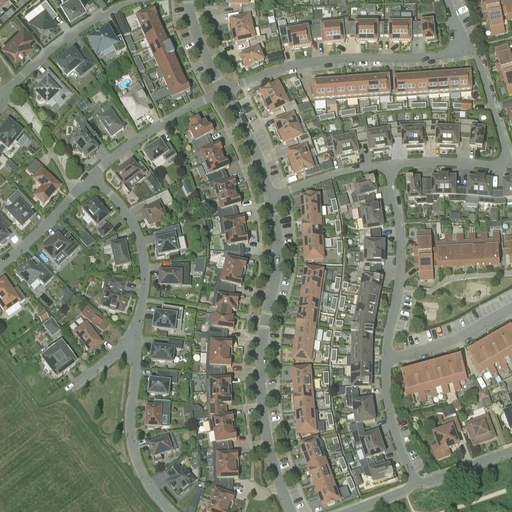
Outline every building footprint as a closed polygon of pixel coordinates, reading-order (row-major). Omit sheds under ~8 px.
[(29,21),(41,37),(57,25),(50,15),(56,11),(46,0),(43,0),(40,3),(45,9),(29,21)] [(65,6),(64,10),(68,11),(71,16),(76,13),(79,14),(80,10),(85,7),(82,3),(80,2),(81,0),(80,0),(65,0),(63,2),(65,6)] [(229,7),(242,7),(241,13),(255,12),(255,6),(248,6),(248,0),(226,0),(227,3),(229,3),(229,7)] [(484,0),(487,14),(505,10),(504,4),(498,5),(497,0),(484,0)] [(507,16),(508,22),(511,20),(511,0),(503,0),(504,4),(505,10),(507,16)] [(11,7),(6,12),(9,15),(15,10),(11,7)] [(501,17),(507,16),(505,10),(487,14),(492,37),(504,35),(501,17)] [(136,19),(141,30),(158,22),(155,17),(156,17),(154,11),(148,13),(147,11),(136,16),(137,18),(136,19)] [(4,20),(9,15),(6,12),(0,17),(4,20)] [(231,26),(229,26),(231,34),(252,30),(250,19),(256,17),(255,12),(241,13),(243,20),(230,22),(231,26)] [(11,22),(15,26),(19,21),(16,17),(11,22)] [(421,19),(422,24),(416,24),(417,37),(423,37),(424,43),(428,42),(428,44),(436,43),(435,34),(434,34),(432,18),(421,19)] [(342,20),(331,21),(333,45),(344,44),(344,38),(350,37),(349,24),(342,25),(342,20)] [(356,24),(349,24),(350,37),(356,37),(356,43),(367,43),(366,20),(356,20),(356,24)] [(377,20),(366,20),(367,43),(377,43),(377,37),(383,37),(383,24),(377,24),(377,20)] [(389,24),(383,24),(383,37),(389,37),(389,43),(400,43),(400,20),(389,20),(389,24)] [(411,20),(400,20),(400,43),(411,43),(411,37),(417,37),(416,24),(411,24),(411,20)] [(321,27),(314,28),(316,41),(322,40),(323,46),(333,45),(331,21),(320,22),(321,27)] [(158,22),(141,30),(145,39),(162,32),(158,22)] [(123,37),(130,34),(126,23),(119,26),(123,37)] [(307,24),(296,26),(301,50),(311,48),(310,42),(316,41),(314,28),(308,29),(307,24)] [(290,52),(301,50),(296,26),(279,29),(282,47),(289,46),(290,52)] [(24,28),(3,48),(5,49),(4,50),(8,54),(9,53),(16,60),(31,46),(27,42),(32,37),(24,28)] [(112,48),(117,56),(127,51),(121,38),(114,41),(108,30),(89,41),(97,56),(112,48)] [(235,45),(248,42),(249,48),(262,44),(266,43),(265,38),(261,38),(254,40),(252,30),(231,34),(233,42),(234,42),(235,45)] [(162,32),(145,39),(150,49),(168,41),(166,42),(162,32)] [(168,41),(150,49),(154,59),(172,51),(168,41)] [(258,65),(264,63),(258,52),(264,49),(262,44),(249,48),(252,54),(240,60),(242,63),(240,64),(243,69),(244,68),(246,71),(251,69),(252,70),(259,67),(258,65)] [(502,74),(511,70),(511,63),(507,47),(495,51),(502,74)] [(73,52),(57,65),(63,73),(62,74),(63,76),(65,75),(67,78),(76,71),(81,77),(95,66),(83,51),(77,56),(73,52)] [(172,51),(154,59),(158,69),(176,61),(172,51)] [(176,61),(158,69),(163,79),(179,71),(175,62),(177,61),(176,61)] [(511,70),(502,74),(509,97),(511,95),(511,70)] [(179,71),(163,79),(167,88),(184,81),(179,71)] [(471,94),(470,74),(459,75),(460,95),(471,94)] [(460,95),(459,75),(448,76),(450,96),(460,95)] [(437,77),(439,97),(450,96),(448,76),(437,77)] [(416,78),(417,98),(428,97),(427,77),(416,78)] [(427,77),(428,97),(439,97),(437,77),(427,77)] [(390,98),(389,78),(378,79),(379,99),(390,98)] [(405,79),(406,99),(417,98),(416,78),(405,79)] [(367,80),(368,100),(379,99),(378,79),(367,80)] [(394,80),(395,100),(406,99),(405,79),(394,80)] [(42,104),(43,104),(45,102),(47,105),(53,99),(59,106),(70,95),(55,80),(50,85),(48,82),(36,93),(39,96),(37,98),(36,99),(36,100),(36,101),(36,102),(37,102),(37,103),(38,104),(39,104),(40,105),(41,105),(42,104)] [(356,81),(358,101),(368,100),(367,80),(356,81)] [(186,86),(184,81),(167,88),(172,100),(173,99),(174,102),(185,97),(184,94),(190,92),(187,86),(186,86)] [(335,82),(336,102),(347,102),(345,81),(335,82)] [(345,81),(347,102),(358,101),(356,81),(345,81)] [(324,83),(325,103),(336,102),(335,82),(324,83)] [(313,84),(314,104),(325,103),(324,83),(313,84)] [(264,106),(283,96),(278,85),(274,87),(274,86),(269,88),(270,90),(260,94),(262,97),(260,98),(264,106)] [(138,123),(141,121),(141,119),(149,114),(147,112),(145,109),(150,105),(138,86),(130,91),(131,94),(120,101),(128,112),(133,120),(135,123),(136,123),(138,123)] [(160,100),(157,93),(151,96),(154,104),(160,101),(160,100)] [(74,96),(66,105),(71,110),(80,102),(74,96)] [(269,112),(271,115),(276,112),(282,109),(284,112),(285,114),(297,109),(294,102),(288,105),(283,96),(264,106),(268,113),(269,112)] [(116,138),(121,135),(120,133),(123,131),(120,126),(126,122),(112,103),(102,111),(106,117),(99,122),(101,124),(100,125),(103,130),(104,129),(112,140),(115,137),(116,138)] [(461,103),(461,106),(461,111),(461,112),(471,112),(471,104),(461,103)] [(309,104),(297,109),(300,115),(311,110),(309,104)] [(276,127),(275,128),(278,136),(298,127),(293,117),(300,115),(297,109),(285,114),(287,119),(275,124),(276,127)] [(75,121),(80,127),(85,123),(80,117),(75,121)] [(198,120),(190,124),(193,130),(189,132),(195,142),(191,144),(195,150),(209,143),(206,138),(213,133),(210,128),(208,129),(205,123),(201,126),(198,120)] [(483,143),(484,130),(479,130),(476,124),(466,122),(466,125),(465,135),(471,135),(469,149),(477,150),(477,152),(484,153),(485,145),(483,144),(483,143)] [(7,123),(0,131),(14,143),(16,145),(23,136),(20,133),(21,132),(21,131),(20,130),(20,129),(19,128),(18,128),(17,128),(16,129),(15,129),(7,123)] [(80,153),(81,154),(81,153),(86,159),(90,157),(91,157),(92,157),(93,157),(94,156),(94,155),(95,155),(95,154),(95,153),(98,151),(88,138),(94,134),(85,123),(80,127),(79,128),(84,134),(73,142),(78,148),(77,149),(77,150),(78,151),(78,152),(79,152),(79,153),(80,153)] [(425,147),(424,136),(430,136),(430,123),(422,123),(422,130),(417,130),(413,130),(414,150),(421,150),(421,147),(425,147)] [(440,147),(440,150),(447,150),(448,130),(443,129),(438,130),(438,123),(430,123),(430,136),(436,136),(436,147),(440,147)] [(402,125),(395,125),(396,138),(402,137),(402,148),(407,148),(407,151),(414,150),(413,130),(412,124),(402,125)] [(391,149),(390,138),(396,138),(395,125),(387,126),(388,132),(378,133),(381,153),(388,152),(387,150),(391,149)] [(458,148),(459,134),(465,135),(466,125),(455,125),(452,130),(448,130),(447,150),(454,150),(454,148),(458,148)] [(298,127),(278,136),(281,143),(282,142),(284,146),(296,141),(298,146),(310,141),(307,135),(302,137),(298,127)] [(373,152),(374,154),(381,153),(378,133),(374,134),(370,129),(360,130),(362,143),(368,141),(369,152),(373,152)] [(358,154),(356,144),(362,143),(360,130),(349,133),(348,139),(343,140),(348,159),(355,158),(354,155),(358,154)] [(0,131),(0,145),(1,147),(0,148),(0,153),(1,155),(5,150),(7,151),(14,143),(0,131)] [(340,158),(341,161),(348,159),(343,140),(333,142),(331,137),(324,139),(328,150),(334,149),(336,159),(340,158)] [(310,141),(298,146),(300,151),(287,155),(288,158),(287,159),(289,166),(309,160),(308,156),(313,152),(310,141)] [(219,146),(211,149),(209,143),(195,150),(197,155),(197,156),(202,167),(224,157),(219,146)] [(164,148),(160,144),(144,155),(152,166),(163,159),(166,164),(177,157),(169,145),(164,148)] [(221,172),(229,169),(224,157),(202,167),(206,178),(207,178),(209,184),(223,178),(221,172)] [(309,160),(289,166),(292,174),(293,174),(294,177),(307,173),(308,178),(323,173),(321,167),(317,169),(314,158),(309,160)] [(13,174),(17,170),(9,162),(5,166),(13,174)] [(24,169),(27,173),(37,165),(34,162),(24,169)] [(126,166),(123,169),(124,170),(115,176),(117,178),(116,179),(120,184),(120,183),(124,187),(140,174),(143,177),(148,174),(140,164),(136,168),(132,163),(127,167),(126,166)] [(41,173),(35,179),(33,182),(42,190),(34,199),(43,207),(59,189),(41,173)] [(432,179),(432,193),(426,193),(426,205),(433,205),(433,203),(435,203),(439,197),(443,197),(444,177),(437,177),(437,179),(432,179)] [(451,179),(451,177),(444,177),(443,197),(448,197),(451,202),(461,202),(461,191),(455,191),(455,179),(451,179)] [(214,189),(217,200),(237,194),(234,182),(225,185),(223,178),(209,184),(211,190),(214,189)] [(417,206),(426,205),(426,193),(420,193),(419,180),(411,180),(411,178),(404,179),(404,187),(407,187),(407,189),(408,201),(414,201),(417,206)] [(461,191),(461,202),(466,203),(466,205),(478,206),(478,204),(478,200),(480,179),(473,178),(473,180),(468,180),(467,191),(461,191)] [(351,197),(354,206),(365,203),(364,198),(377,194),(375,188),(375,186),(377,185),(375,179),(367,181),(367,183),(366,183),(366,184),(354,187),(355,193),(351,197)] [(487,182),(487,179),(480,179),(478,200),(478,204),(497,206),(497,193),(490,193),(491,182),(487,182)] [(503,182),(504,193),(497,193),(497,206),(507,205),(506,200),(511,199),(511,179),(507,180),(507,182),(503,182)] [(324,184),(324,185),(325,191),(332,190),(330,183),(324,184)] [(12,209),(7,214),(12,220),(12,223),(15,223),(21,228),(32,218),(28,214),(33,209),(17,192),(6,202),(12,209)] [(148,227),(150,226),(150,228),(167,220),(161,209),(173,203),(167,192),(145,204),(149,211),(143,213),(146,220),(145,220),(148,227)] [(241,206),(237,194),(217,200),(221,211),(217,212),(219,218),(234,215),(232,209),(241,206)] [(302,210),(320,209),(319,198),(313,198),(313,196),(306,197),(306,199),(301,199),(302,210)] [(103,210),(100,206),(98,207),(92,200),(89,203),(87,203),(84,206),(84,208),(81,211),(96,228),(97,227),(100,231),(97,233),(102,239),(111,231),(106,225),(106,226),(103,222),(108,218),(102,211),(103,210)] [(358,222),(362,221),(381,218),(380,207),(367,209),(365,203),(354,206),(355,211),(357,211),(358,222)] [(320,209),(302,210),(302,220),(323,219),(320,219),(320,209)] [(235,222),(234,215),(219,218),(220,224),(219,224),(221,237),(225,236),(246,232),(244,220),(235,222)] [(0,246),(1,247),(3,247),(5,245),(6,244),(6,241),(8,239),(1,230),(6,226),(0,218),(0,246)] [(364,232),(358,233),(359,238),(370,237),(370,231),(383,229),(381,218),(362,221),(364,232)] [(301,225),(302,231),(321,230),(324,230),(323,219),(302,220),(303,225),(301,225)] [(164,232),(166,240),(155,242),(158,253),(156,253),(157,260),(165,258),(164,257),(178,254),(176,241),(181,239),(179,227),(164,232)] [(431,251),(430,233),(425,234),(425,228),(420,228),(420,234),(417,234),(418,258),(437,257),(437,251),(431,251)] [(322,240),(321,230),(302,231),(302,238),(304,238),(304,242),(325,241),(325,240),(322,240)] [(223,247),(224,254),(240,254),(239,246),(248,245),(246,232),(225,236),(227,247),(223,247)] [(85,234),(78,240),(85,247),(93,243),(85,234)] [(473,243),(474,267),(486,266),(485,242),(487,242),(486,234),(481,235),(481,243),(475,243),(473,243)] [(493,234),(493,242),(487,242),(485,242),(486,266),(499,266),(497,242),(499,242),(498,234),(493,234)] [(461,244),(462,268),(474,267),(473,243),(475,243),(474,235),(469,235),(469,243),(463,244),(461,244)] [(437,245),(437,251),(437,257),(438,263),(438,269),(450,268),(449,244),(451,244),(451,236),(445,237),(445,245),(437,245)] [(449,244),(450,268),(462,268),(461,244),(463,244),(463,236),(457,236),(457,244),(451,244),(449,244)] [(62,242),(57,237),(42,251),(52,262),(61,254),(67,260),(79,248),(68,237),(62,242)] [(359,247),(365,248),(365,254),(384,255),(384,244),(371,243),(370,237),(359,238),(359,247)] [(110,248),(115,269),(128,266),(123,244),(117,246),(115,238),(104,244),(106,249),(110,248)] [(305,252),(326,251),(325,241),(304,242),(305,252)] [(326,251),(305,252),(305,263),(323,262),(323,251),(326,251)] [(227,261),(224,272),(244,277),(247,265),(238,262),(240,254),(224,254),(223,260),(227,261)] [(360,265),(359,265),(358,270),(370,272),(370,266),(383,266),(384,255),(365,254),(360,254),(360,265)] [(432,264),(438,263),(437,257),(418,258),(420,282),(433,281),(432,264)] [(195,262),(195,274),(203,274),(206,261),(195,262)] [(39,264),(35,268),(29,262),(23,269),(22,268),(20,270),(21,271),(15,276),(21,282),(23,281),(29,287),(37,280),(44,287),(53,278),(39,264)] [(160,283),(160,287),(181,288),(181,279),(189,279),(189,265),(181,265),(181,273),(160,273),(160,277),(158,277),(158,283),(160,283)] [(305,270),(304,281),(324,284),(326,273),(305,270)] [(369,278),(370,272),(358,270),(357,279),(362,282),(361,287),(380,291),(382,280),(369,278)] [(241,289),(244,277),(224,272),(221,282),(218,282),(216,289),(231,293),(232,286),(241,289)] [(114,312),(115,311),(122,313),(124,308),(126,308),(127,303),(126,301),(127,297),(120,295),(121,291),(122,291),(124,284),(112,280),(109,291),(106,290),(101,306),(108,308),(109,311),(114,312)] [(302,291),(323,294),(324,284),(304,281),(302,291)] [(16,289),(11,293),(3,282),(0,284),(0,307),(4,313),(17,304),(19,305),(25,301),(16,289)] [(380,291),(361,287),(359,298),(378,301),(380,291)] [(214,296),(212,308),(218,309),(218,312),(217,313),(217,316),(211,315),(209,328),(208,336),(223,337),(224,331),(233,332),(236,316),(236,314),(236,313),(238,300),(230,299),(231,293),(216,289),(214,296)] [(301,301),(322,304),(323,294),(302,291),(301,301)] [(75,299),(70,294),(64,300),(69,305),(75,299)] [(378,301),(359,298),(357,307),(376,311),(378,301)] [(299,312),(320,314),(322,304),(301,301),(299,312)] [(355,318),(374,321),(376,311),(357,307),(355,318)] [(181,324),(183,311),(163,308),(161,315),(155,314),(153,331),(174,333),(176,323),(181,324)] [(102,334),(102,335),(109,326),(86,309),(82,315),(90,325),(86,328),(85,327),(75,335),(80,342),(79,343),(79,342),(78,342),(81,350),(82,349),(85,348),(89,354),(91,352),(92,353),(98,348),(98,347),(100,346),(95,340),(102,334)] [(318,326),(319,320),(320,314),(299,312),(299,316),(297,316),(296,323),(298,323),(297,325),(297,329),(295,329),(294,335),(296,336),(295,340),(313,342),(313,343),(316,343),(316,342),(318,332),(315,331),(315,328),(316,325),(318,326)] [(48,319),(44,313),(37,318),(41,324),(48,319)] [(55,325),(59,322),(56,317),(51,320),(55,325)] [(352,336),(352,348),(371,348),(371,338),(373,338),(373,335),(373,331),(372,331),(374,321),(355,318),(353,329),(352,329),(351,333),(351,336),(352,336)] [(51,338),(60,332),(51,321),(43,327),(51,338)] [(511,332),(510,329),(499,335),(511,356),(511,355),(511,332)] [(511,355),(511,356),(499,335),(489,341),(501,362),(502,361),(508,358),(511,365),(511,364),(511,355)] [(207,343),(207,355),(231,356),(232,344),(223,344),(223,337),(208,336),(208,343),(207,343)] [(313,342),(295,340),(294,350),(312,352),(315,352),(312,352),(313,343),(313,342)] [(501,362),(489,341),(478,347),(490,368),(492,367),(498,364),(501,371),(506,368),(502,361),(501,362)] [(150,355),(152,356),(151,362),(173,365),(174,351),(182,352),(182,344),(168,343),(168,350),(153,348),(152,349),(151,349),(150,355)] [(48,375),(50,373),(56,380),(69,370),(76,364),(66,351),(60,344),(47,354),(40,360),(45,367),(43,368),(48,375)] [(492,367),(490,368),(478,347),(468,353),(480,374),(487,370),(491,377),(496,374),(492,367)] [(352,358),(371,358),(371,348),(352,348),(352,358)] [(294,350),(292,361),(313,364),(315,352),(312,352),(294,350)] [(231,369),(231,356),(207,355),(206,368),(206,374),(221,375),(222,368),(231,369)] [(352,368),(371,369),(371,358),(352,358),(352,368)] [(466,381),(460,358),(448,361),(454,384),(452,385),(455,392),(460,391),(458,383),(466,381)] [(454,384),(448,361),(436,364),(443,387),(441,388),(443,396),(448,394),(446,386),(452,385),(454,384)] [(443,387),(436,364),(425,367),(431,391),(429,391),(432,399),(437,397),(435,390),(435,389),(437,395),(442,394),(440,388),(441,388),(443,387)] [(431,391),(425,367),(413,371),(419,394),(418,394),(420,402),(425,401),(423,393),(429,391),(431,391)] [(371,369),(352,368),(352,378),(371,379),(371,369)] [(292,372),(293,383),(314,381),(314,380),(311,381),(310,370),(292,372)] [(414,404),(412,396),(418,394),(419,394),(413,371),(401,374),(407,397),(406,397),(408,405),(414,404)] [(157,382),(150,382),(150,388),(148,389),(147,393),(149,394),(149,396),(168,398),(170,385),(176,386),(177,376),(158,373),(157,382)] [(206,382),(206,394),(231,393),(231,381),(222,381),(221,375),(206,374),(206,382)] [(345,397),(358,396),(357,390),(370,390),(371,379),(352,378),(351,389),(345,389),(345,397)] [(314,381),(293,383),(294,393),(312,392),(315,392),(314,381)] [(488,399),(485,391),(477,394),(480,402),(488,399)] [(293,404),(313,402),(312,392),(294,393),(294,397),(293,398),(293,404)] [(231,405),(231,393),(206,394),(207,406),(207,414),(223,412),(222,406),(231,405)] [(511,394),(507,396),(511,408),(511,412),(504,415),(503,418),(504,421),(506,422),(510,433),(511,432),(511,394)] [(358,403),(358,396),(345,397),(347,409),(353,409),(354,415),(373,412),(371,401),(358,403)] [(147,408),(146,428),(169,429),(170,404),(154,402),(154,409),(147,408)] [(314,412),(313,402),(293,404),(294,411),(295,410),(296,415),(317,412),(314,412)] [(461,409),(458,402),(452,404),(455,412),(461,409)] [(454,415),(451,406),(443,410),(446,418),(454,415)] [(192,416),(192,413),(191,407),(185,407),(184,407),(185,417),(192,416)] [(224,419),(223,412),(207,414),(208,421),(210,434),(214,433),(234,430),(233,417),(224,419)] [(317,423),(317,422),(317,412),(296,415),(297,425),(317,423)] [(349,423),(351,435),(363,432),(362,425),(375,423),(373,412),(354,415),(355,421),(349,423)] [(491,426),(490,426),(489,426),(486,418),(466,426),(469,434),(468,434),(470,439),(471,439),(474,447),(494,439),(491,431),(492,431),(491,426)] [(437,460),(448,456),(446,451),(458,446),(453,435),(459,433),(455,422),(444,426),(446,432),(435,436),(439,447),(433,449),(437,460)] [(318,434),(317,423),(297,425),(298,436),(318,434)] [(212,444),(213,451),(228,449),(227,443),(236,442),(234,430),(214,433),(216,444),(212,444)] [(365,438),(363,432),(351,435),(355,446),(361,445),(363,451),(381,445),(377,434),(365,438)] [(161,442),(149,446),(155,464),(162,462),(161,457),(172,453),(170,446),(175,444),(171,434),(159,435),(161,442)] [(317,441),(300,447),(304,457),(321,451),(317,441)] [(361,462),(363,469),(374,465),(372,459),(385,455),(381,445),(363,451),(366,460),(361,462)] [(213,468),(213,469),(238,468),(238,456),(229,456),(228,449),(213,451),(213,457),(217,457),(217,468),(213,468)] [(321,451),(304,457),(307,467),(324,461),(324,462),(325,462),(325,461),(327,460),(324,450),(321,451)] [(309,471),(307,472),(310,478),(328,471),(331,470),(328,471),(325,462),(324,462),(324,461),(307,467),(309,471)] [(181,472),(175,465),(165,473),(171,481),(167,485),(178,497),(183,492),(186,493),(189,490),(188,488),(194,482),(183,470),(181,472)] [(374,465),(363,469),(365,474),(366,478),(372,479),(373,485),(385,481),(387,481),(387,483),(396,480),(394,474),(392,474),(391,473),(389,467),(376,471),(374,465)] [(238,480),(238,468),(213,469),(213,481),(214,481),(214,486),(229,488),(229,481),(238,480)] [(332,482),(335,481),(331,470),(328,471),(310,478),(312,484),(313,484),(315,488),(332,482)] [(335,491),(332,482),(315,488),(318,497),(335,491)] [(215,492),(211,503),(231,510),(235,499),(226,496),(229,488),(214,486),(212,491),(215,492)] [(201,499),(203,492),(197,490),(194,496),(201,499)] [(336,492),(335,491),(318,497),(322,508),(327,506),(328,508),(334,505),(334,503),(339,502),(339,501),(344,499),(341,490),(336,492)] [(196,510),(200,499),(194,497),(190,508),(196,510)] [(230,511),(231,510),(211,503),(208,511),(230,511)]
